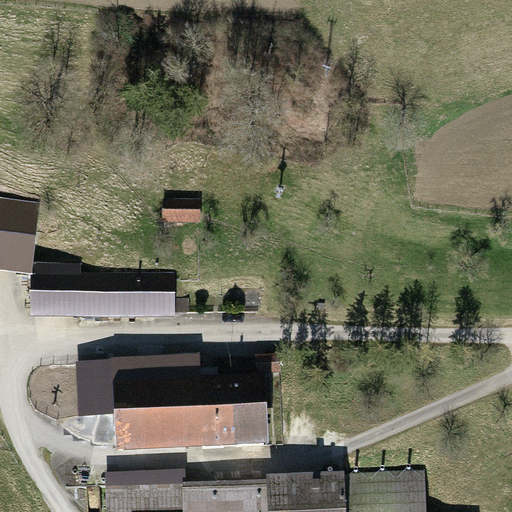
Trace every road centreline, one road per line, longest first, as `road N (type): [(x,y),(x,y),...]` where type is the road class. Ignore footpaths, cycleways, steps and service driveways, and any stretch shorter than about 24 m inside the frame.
road 1 (track): [(511,359),(353,437),(246,460),(30,465)]
road 2 (track): [(0,366),(11,437),(61,511)]
